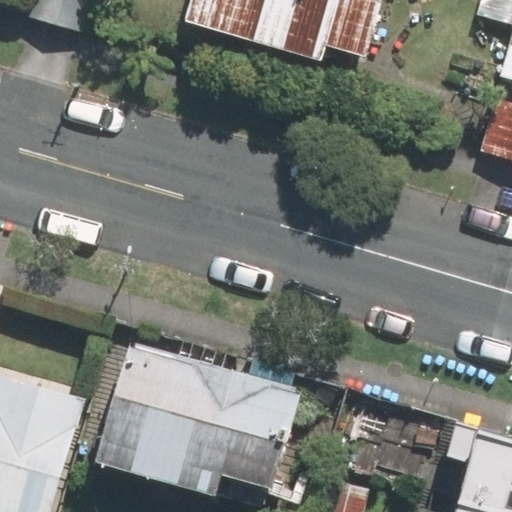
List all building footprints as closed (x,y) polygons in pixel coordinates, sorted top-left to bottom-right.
[(91,0),(28,0),(25,17),(85,30),(91,0)] [(192,0),(187,17),(325,58),(329,43),(370,55),(385,0),(192,0)] [(511,32),(479,151),(511,159),(511,32)] [(85,511),(114,397),(0,368),(0,507),(19,511),(85,511)] [(511,511),(511,427),(482,419),(458,511),(511,511)]
